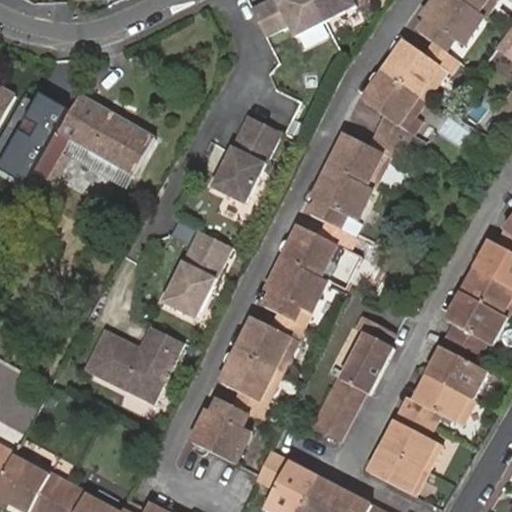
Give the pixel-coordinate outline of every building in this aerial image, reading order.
[(296,39),(327,24),(315,0),(275,0),(253,11),(267,39),(290,27),(296,39)] [(315,0),(327,24),(357,9),(354,3),(361,0),(315,0)] [(437,46),(428,58),(448,73),(452,75),(490,21),(460,0),(438,0),(435,5),(441,10),(432,23),(430,22),(421,35),(437,46)] [(460,0),(490,21),(504,0),(460,0)] [(435,5),(426,19),(430,22),(432,23),(441,10),(435,5)] [(511,31),(500,47),(511,56),(511,31)] [(408,44),(401,53),(408,57),(414,48),(408,44)] [(511,56),(500,47),(492,58),(510,71),(511,68),(511,56)] [(401,53),(387,74),(428,102),(440,84),(448,73),(428,58),(414,48),(408,57),(401,53)] [(380,136),(407,152),(416,136),(407,131),(415,119),(428,102),(387,74),(366,104),(389,120),(380,136)] [(0,129),(18,97),(0,86),(0,129)] [(464,94),(457,107),(472,119),(482,107),(464,94)] [(123,171),(136,178),(157,140),(82,97),(53,149),(65,156),(73,142),(82,147),(74,160),(116,184),(123,171)] [(511,108),(506,104),(496,116),(511,128),(511,108)] [(449,121),(470,137),(480,124),(472,119),(457,107),(449,121)] [(248,207),(283,135),(250,118),(214,190),(248,207)] [(342,147),(331,169),(375,191),(391,158),(402,164),(407,152),(380,136),(373,150),(354,140),(349,150),(342,147)] [(347,137),(342,147),(349,150),(354,140),(347,137)] [(65,156),(53,149),(35,179),(56,191),(73,161),(74,160),(82,147),(73,142),(65,156)] [(312,218),(330,227),(352,237),(375,191),(331,169),(323,186),(329,190),(322,204),(320,203),(312,218)] [(128,191),(136,178),(123,171),(116,184),(128,191)] [(320,203),(322,204),(329,190),(323,186),(315,200),(320,203)] [(302,228),(285,262),(329,283),(345,250),(350,253),(356,240),(352,237),(330,227),(324,240),(302,228)] [(477,270),(511,289),(511,237),(507,233),(499,247),(492,242),(477,270)] [(199,321),(234,250),(201,234),(188,260),(165,305),(199,321)] [(266,310),(282,317),(306,330),(329,283),(285,262),(276,279),(283,282),(276,296),(274,296),(266,310)] [(464,295),(510,321),(511,316),(511,289),(477,270),(464,295)] [(283,282),(276,279),(269,293),(274,296),(276,296),(283,282)] [(450,338),(483,355),(489,343),(495,347),(510,321),(464,295),(448,322),(456,326),(450,338)] [(239,353),(283,375),(299,343),(304,344),(310,332),(306,330),(282,317),(275,330),(262,324),(257,335),(250,331),(239,353)] [(392,347),(398,335),(366,318),(359,331),(367,336),(344,381),(343,382),(368,395),(372,396),(397,350),(392,347)] [(256,321),(250,331),(257,335),(262,324),(256,321)] [(156,407),(186,346),(152,329),(141,350),(107,333),(87,373),(156,407)] [(429,377),(477,401),(491,373),(477,366),(483,355),(450,338),(429,377)] [(243,396),(237,409),(251,417),(260,421),(264,423),(271,410),(267,407),(283,375),(239,353),(223,386),(243,396)] [(404,411),(437,428),(442,417),(463,428),(477,401),(429,377),(416,402),(410,399),(404,411)] [(361,407),(368,395),(343,382),(344,381),(341,380),(335,393),(361,407)] [(355,419),(361,407),(335,393),(328,405),(355,419)] [(193,445),(237,466),(253,434),(245,430),(251,417),(237,409),(221,402),(214,416),(216,417),(209,431),(202,428),(193,445)] [(322,417),(348,431),(355,419),(328,405),(322,417)] [(385,448),(431,473),(445,447),(431,439),(437,428),(404,411),(385,448)] [(214,416),(209,413),(202,428),(209,431),(216,417),(214,416)] [(322,417),(315,430),(342,444),(348,431),(322,417)] [(0,486),(15,458),(17,455),(0,446),(0,486)] [(371,474),(418,499),(431,473),(385,448),(371,474)] [(269,511),(302,511),(320,478),(272,454),(259,480),(277,490),(266,510),(269,511)] [(0,486),(0,498),(24,511),(55,511),(71,484),(52,474),(50,476),(15,458),(0,486)] [(314,511),(330,483),(320,478),(302,511),(314,511)] [(336,511),(347,492),(330,483),(314,511),(336,511)] [(115,511),(88,497),(90,495),(71,484),(55,511),(115,511)] [(371,511),(374,507),(347,492),(336,511),(371,511)]
